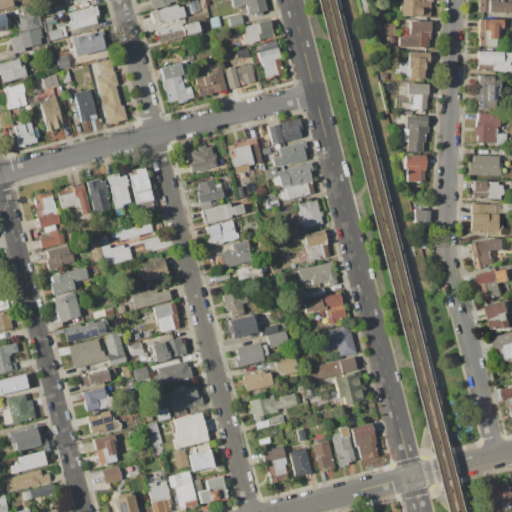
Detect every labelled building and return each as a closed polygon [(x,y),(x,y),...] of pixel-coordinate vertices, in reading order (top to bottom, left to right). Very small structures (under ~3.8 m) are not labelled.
[(0,0),(11,0),(12,6),(0,9),(0,0)] [(146,0),(176,0),(177,1),(169,2),(170,5),(152,9),(150,0),(147,1),(146,0)] [(196,1),(200,0),(204,0),(207,12),(199,14),(196,1)] [(231,0),(263,0),(266,10),(261,11),(261,14),(254,15),(253,13),(248,14),(246,4),(233,8),(231,0)] [(400,0),(430,0),(430,16),(400,15),(400,0)] [(511,12),(478,12),(478,0),(490,0),(490,1),(511,1),(511,12)] [(50,7),(61,4),(63,12),(52,15),(50,7)] [(150,12),(177,5),(177,7),(181,6),(184,17),(166,22),(165,18),(152,22),(150,12)] [(67,12),(95,6),(97,14),(93,15),(95,22),(76,27),(75,20),(69,21),(67,12)] [(18,16),(37,11),(41,26),(19,31),(17,24),(20,23),(18,16)] [(209,18),(217,16),(220,26),(211,28),(209,18)] [(479,19),(502,20),(502,29),(497,29),(496,47),(478,46),(479,19)] [(243,26),(269,20),(273,36),(242,43),(241,40),(244,39),(243,34),(245,34),(243,26)] [(384,21),(395,22),(395,30),(383,29),(384,21)] [(409,21),(430,21),(430,47),(399,46),(399,38),(405,38),(405,36),(408,36),(409,21)] [(155,31),(181,24),(181,26),(197,22),(200,32),(158,43),(155,31)] [(8,38),(18,36),(17,34),(39,28),(42,38),(39,38),(40,41),(22,46),(23,50),(12,53),(8,38)] [(47,32),(61,28),(63,37),(49,40),(47,32)] [(65,40),(72,38),(74,46),(78,45),(76,37),(98,32),(103,49),(69,57),(65,40)] [(234,51),(247,48),(249,55),(236,58),(234,51)] [(257,53),(277,48),(283,73),(265,77),(262,62),(260,62),(257,53)] [(477,51),(511,52),(511,71),(476,70),(477,51)] [(409,52),(428,52),(428,79),(408,78),(409,52)] [(56,57),(65,55),(68,65),(58,67),(56,57)] [(0,62),(17,58),(19,67),(23,66),(26,77),(2,83),(0,75),(0,62)] [(96,62),(110,59),(113,70),(99,74),(96,62)] [(160,69),(179,64),(182,74),(180,75),(183,88),(190,86),(193,98),(168,104),(160,69)] [(235,68),(251,64),(255,81),(239,85),(235,68)] [(194,79),(212,75),(210,69),(219,66),(224,89),(198,96),(194,79)] [(223,69),(233,66),(237,85),(228,88),(223,69)] [(96,78),(101,77),(100,76),(113,73),(116,86),(114,86),(119,106),(122,105),(125,119),(107,124),(96,78)] [(41,78),(56,74),(59,85),(44,88),(41,78)] [(477,76),(495,76),(495,80),(499,80),(499,87),(497,87),(497,95),(495,95),(494,109),(476,108),(477,76)] [(406,83),(427,84),(426,94),(406,93),(406,83)] [(3,89),(21,84),(23,91),(21,92),(25,105),(8,109),(3,89)] [(72,92),(89,88),(96,119),(80,123),(72,92)] [(38,100),(54,96),(62,127),(46,131),(38,100)] [(476,114),(495,114),(495,117),(498,117),(498,134),(507,134),(506,145),(475,144),(476,114)] [(404,117),(426,118),(426,142),(422,142),(422,153),(403,152),(404,117)] [(266,127),(299,119),(301,130),(298,130),(300,137),(270,145),(266,127)] [(13,126),(29,122),(33,138),(37,138),(38,142),(18,146),(13,126)] [(227,147),(246,142),(246,139),(254,137),(260,160),(246,164),(247,168),(233,172),(227,147)] [(278,149),(304,142),(305,149),(302,149),(305,160),(282,166),(281,164),(274,166),(272,158),(279,157),(278,149)] [(190,171),(188,165),(190,164),(188,157),(191,157),(189,151),(198,149),(197,147),(204,145),(205,148),(210,146),(212,154),(215,154),(217,164),(190,171)] [(403,155),(425,156),(424,169),(418,169),(418,181),(406,181),(406,167),(402,167),(403,155)] [(472,155),(498,156),(497,163),(500,163),(500,175),(466,174),(466,163),(471,163),(472,155)] [(277,175),(283,174),(282,170),(310,163),(312,169),(308,170),(311,180),(280,188),(277,175)] [(129,176),(135,174),(134,170),(144,167),(152,200),(136,204),(129,176)] [(267,169),(275,167),(277,174),(268,176),(267,169)] [(106,176),(116,174),(117,177),(124,175),(127,185),(124,186),(128,203),(120,205),(121,207),(114,209),(106,176)] [(85,182),(99,178),(99,181),(103,180),(107,196),(106,197),(109,208),(93,212),(85,182)] [(197,183),(212,179),(214,185),(219,184),(223,198),(198,204),(196,195),(198,195),(197,190),(199,189),(197,183)] [(472,180),(497,181),(497,185),(502,185),(502,190),(503,190),(502,195),(499,195),(499,200),(472,199),(472,180)] [(57,190),(68,187),(68,186),(83,182),(90,212),(81,214),(79,206),(73,207),(72,205),(61,207),(57,190)] [(285,189),(305,184),(308,193),(282,200),(281,193),(285,192),(285,189)] [(236,188),(241,186),(244,197),(238,198),(236,188)] [(33,195),(51,191),(58,223),(39,228),(35,211),(37,210),(33,195)] [(265,203),(276,200),(278,206),(267,209),(265,203)] [(298,204),(316,200),(319,212),(320,212),(321,217),(320,217),(322,224),(304,228),(303,224),(299,225),(297,219),(302,218),(298,204)] [(201,210),(228,204),(229,207),(242,204),(244,215),(205,224),(201,210)] [(471,205),(497,205),(497,227),(502,227),(502,235),(470,234),(471,205)] [(413,210),(428,210),(427,244),(419,244),(419,222),(413,222),(413,210)] [(206,226),(230,220),(233,232),(236,232),(237,239),(210,245),(206,226)] [(110,232),(150,222),(153,232),(120,240),(119,237),(111,239),(110,232)] [(47,232),(60,228),(64,242),(41,248),(38,238),(48,236),(47,232)] [(304,235),(322,230),(328,255),(310,260),(304,235)] [(502,239),(502,250),(489,250),(493,265),(476,270),(469,244),(482,239),(502,239)] [(215,253),(232,249),(230,244),(246,240),(251,261),(219,269),(215,253)] [(89,244),(98,241),(103,260),(93,262),(89,244)] [(100,246),(108,244),(109,247),(113,246),(113,247),(122,245),(123,247),(128,246),(128,247),(132,246),(135,259),(105,266),(100,246)] [(45,251),(69,245),(73,262),(61,265),(61,267),(50,270),(45,251)] [(142,263),(166,257),(171,274),(142,282),(139,271),(143,270),(142,263)] [(297,270),(331,262),(336,282),(327,284),(326,280),(311,284),(309,278),(299,280),(297,270)] [(236,270),(257,264),(260,276),(239,282),(236,270)] [(50,275),(84,267),(87,278),(71,282),(73,290),(52,295),(49,283),(51,283),(50,275)] [(477,274),(497,270),(499,281),(498,281),(501,295),(482,299),(477,274)] [(215,275),(228,272),(230,278),(216,281),(215,275)] [(300,293),(322,288),(323,294),(301,299),(300,293)] [(131,295),(155,290),(155,292),(167,289),(170,300),(134,309),(131,295)] [(221,296),(238,292),(239,294),(245,293),(247,302),(241,304),(242,307),(225,312),(221,296)] [(53,298),(74,293),(80,316),(58,321),(53,298)] [(301,304),(339,294),(345,318),(328,323),(324,307),(303,313),(301,304)] [(0,300),(6,299),(8,309),(0,310),(0,300)] [(485,305),(504,301),(506,311),(505,312),(508,325),(491,329),(485,305)] [(154,307),(169,303),(171,313),(156,317),(154,307)] [(115,307),(123,305),(125,311),(117,313),(115,307)] [(104,310),(112,308),(114,314),(105,316),(104,310)] [(230,311),(242,309),(243,314),(232,317),(230,311)] [(0,314),(8,312),(12,327),(0,330),(0,314)] [(227,321),(252,315),(256,332),(231,338),(227,321)] [(158,318),(170,316),(173,330),(162,333),(158,318)] [(63,328),(79,324),(79,326),(86,324),(85,322),(92,321),(92,323),(103,320),(106,332),(66,342),(63,328)] [(261,329),(277,325),(279,330),(262,334),(261,329)] [(320,332),(346,326),(348,334),(350,333),(355,352),(339,356),(337,347),(325,350),(320,332)] [(267,334),(286,330),(289,343),(270,348),(267,334)] [(104,336),(119,332),(126,361),(108,365),(105,354),(108,354),(104,336)] [(492,337),(511,332),(511,360),(501,363),(498,351),(496,351),(492,337)] [(149,344),(179,336),(181,343),(183,343),(185,354),(154,361),(149,344)] [(68,346),(97,338),(102,360),(73,368),(68,346)] [(127,346),(141,342),(144,353),(129,357),(127,346)] [(0,346),(15,343),(17,352),(8,355),(10,364),(14,363),(16,370),(0,374),(0,346)] [(234,349),(258,344),(262,361),(236,368),(234,360),(237,360),(234,349)] [(274,360),(294,355),(298,371),(278,376),(274,360)] [(308,367),(351,356),(355,369),(311,379),(308,367)] [(155,369),(185,361),(187,368),(188,367),(191,377),(159,385),(155,369)] [(132,370),(145,367),(147,376),(134,379),(132,370)] [(76,376),(106,369),(109,380),(79,387),(76,376)] [(241,375),(262,370),(263,373),(269,372),(273,385),(245,392),(241,375)] [(0,379),(24,374),(27,387),(0,394),(0,379)] [(333,379),(354,374),(360,397),(355,398),(355,401),(344,404),(342,397),(338,398),(333,379)] [(303,386),(310,384),(314,396),(306,398),(303,386)] [(160,396),(173,392),(172,388),(183,386),(183,388),(194,385),(196,394),(200,393),(202,402),(170,410),(168,403),(163,405),(160,396)] [(80,392),(103,386),(106,399),(96,401),(98,409),(85,412),(80,392)] [(501,390),(511,387),(511,420),(511,421),(508,408),(505,409),(501,390)] [(6,398),(24,393),(26,401),(30,400),(34,418),(6,426),(2,410),(8,409),(6,398)] [(249,401),(271,395),(273,402),(278,400),(278,397),(293,393),(296,403),(275,409),(275,411),(261,415),(263,420),(254,422),(249,401)] [(154,411),(166,408),(169,418),(157,421),(154,411)] [(86,416),(109,411),(112,422),(119,420),(121,429),(105,433),(104,429),(90,433),(86,416)] [(172,420),(201,413),(208,441),(174,449),(172,440),(175,439),(174,434),(176,434),(172,420)] [(268,418),(281,415),(283,422),(270,425),(268,418)] [(146,424),(155,422),(160,443),(151,445),(146,424)] [(350,428),(370,423),(375,443),(373,444),(376,456),(360,460),(356,445),(354,446),(350,428)] [(6,433),(35,426),(40,445),(15,451),(14,443),(9,445),(6,433)] [(331,439),(333,438),(332,434),(339,432),(338,428),(344,426),(352,460),(346,462),(347,465),(337,467),(331,439)] [(296,430),(302,428),(305,439),(299,440),(296,430)] [(92,440),(111,436),(117,461),(98,466),(92,440)] [(310,444),(327,440),(333,467),(325,469),(324,466),(316,468),(310,444)] [(193,447),(207,444),(212,466),(198,470),(199,477),(193,478),(188,456),(195,454),(193,447)] [(161,454),(153,456),(151,447),(159,445),(161,454)] [(261,451),(281,446),(286,465),(283,465),(287,478),(269,482),(261,451)] [(288,452),(304,448),(310,472),(294,476),(288,452)] [(17,457),(42,450),(45,464),(11,473),(9,465),(19,463),(17,457)] [(172,453),(183,450),(187,466),(176,469),(172,453)] [(101,470),(118,466),(121,479),(104,483),(101,470)] [(3,479),(39,471),(40,476),(48,473),(50,481),(6,492),(3,479)] [(166,477),(187,472),(196,506),(180,509),(175,487),(169,489),(166,477)] [(204,481),(221,477),(226,497),(199,503),(197,492),(206,490),(204,481)] [(145,484),(154,482),(155,486),(159,485),(159,482),(164,481),(168,498),(150,502),(145,484)] [(486,487),(506,482),(511,501),(499,504),(500,506),(491,508),(486,487)] [(20,492),(54,483),(56,492),(31,498),(32,504),(23,506),(20,492)] [(116,511),(113,499),(130,494),(134,511),(116,511)] [(152,511),(150,503),(167,499),(170,510),(161,511),(152,511)]
